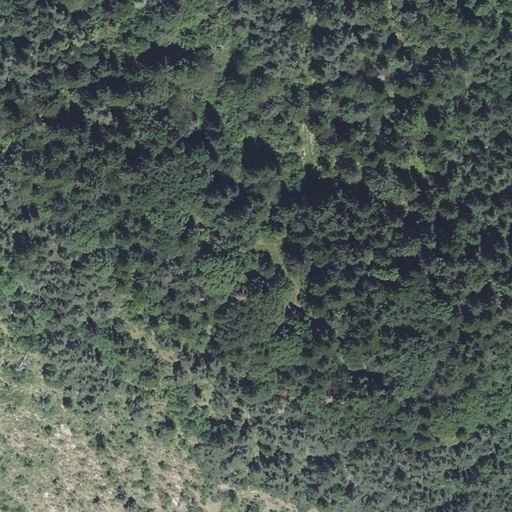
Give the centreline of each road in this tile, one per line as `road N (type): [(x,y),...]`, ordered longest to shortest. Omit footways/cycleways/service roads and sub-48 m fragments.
road 1 (track): [(511,298),(478,256),(444,233),(414,164),(386,164),(316,194)]
road 2 (track): [(316,194),(304,88),(312,0)]
